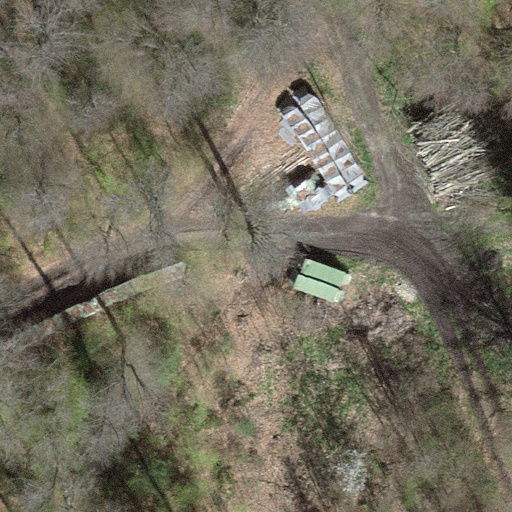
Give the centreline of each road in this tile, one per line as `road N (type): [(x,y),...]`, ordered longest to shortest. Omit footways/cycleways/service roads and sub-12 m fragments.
road 1 (track): [(511,460),(410,231),(338,0)]
road 2 (track): [(0,324),(149,242),(410,231)]
road 3 (track): [(149,242),(321,0)]
